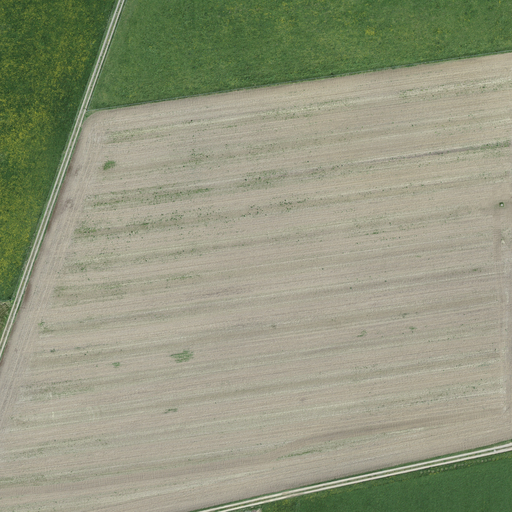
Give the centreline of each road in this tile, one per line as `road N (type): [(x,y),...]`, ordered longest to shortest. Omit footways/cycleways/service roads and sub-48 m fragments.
road 1 (track): [(120,0),(0,348)]
road 2 (track): [(217,511),(511,446)]
